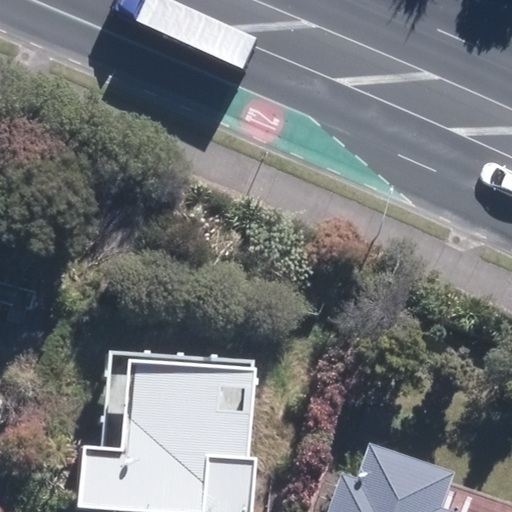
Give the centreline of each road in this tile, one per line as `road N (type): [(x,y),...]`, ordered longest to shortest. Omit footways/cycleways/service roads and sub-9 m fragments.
road 1 (primary): [(511,204),(26,0)]
road 2 (primary): [(372,0),(511,61)]
